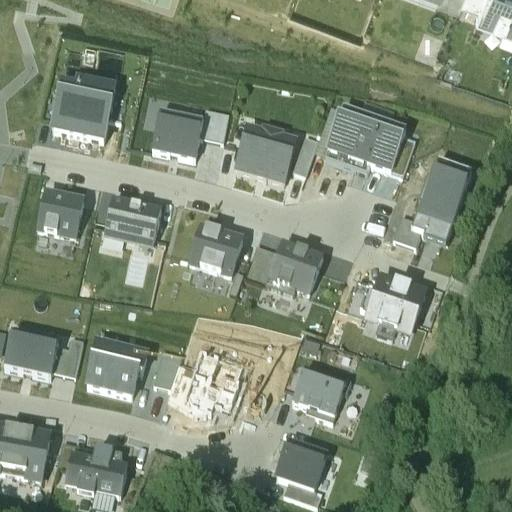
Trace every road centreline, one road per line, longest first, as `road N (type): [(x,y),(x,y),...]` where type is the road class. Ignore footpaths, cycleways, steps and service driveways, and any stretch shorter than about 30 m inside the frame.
road 1 (residential): [(0,146),(285,217),(334,217)]
road 2 (residential): [(0,397),(117,417),(194,443),(245,445)]
